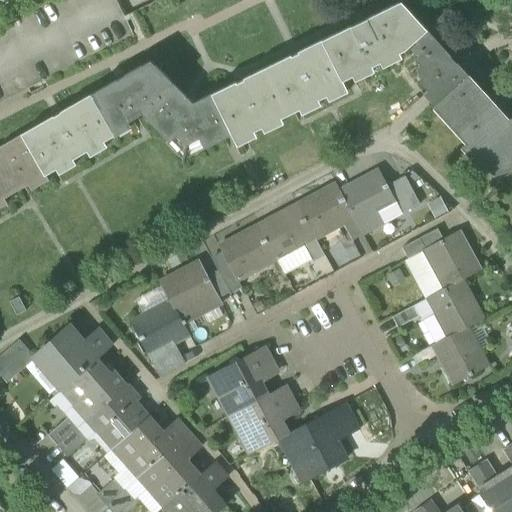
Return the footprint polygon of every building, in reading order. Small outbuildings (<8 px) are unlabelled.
[(404,50),(407,47),(426,30),(410,12),(403,16),(397,3),(365,19),(366,20),(352,27),(352,25),(298,52),(299,53),(291,57),(290,55),(267,67),(290,114),(317,101),(319,106),(321,105),(318,100),(344,87),(346,92),(348,92),(342,80),(370,66),(372,72),(374,71),(372,66),(397,53),(400,58),(401,57),(399,52),(404,50)] [(426,90),(427,91),(457,65),(457,63),(456,64),(450,58),(451,57),(426,30),(407,47),(417,57),(414,60),(434,83),(426,90)] [(427,91),(438,103),(468,76),(457,65),(427,91)] [(263,127),(290,114),(267,67),(243,79),(244,80),(236,84),(236,82),(211,95),(192,104),(155,66),(142,73),(139,68),(124,76),(124,77),(117,82),(116,80),(60,112),(61,114),(53,118),(53,117),(21,135),(45,175),(114,135),(115,137),(117,136),(113,130),(142,114),(168,141),(167,143),(167,144),(168,143),(183,158),(181,168),(183,168),(184,158),(204,148),(204,149),(232,135),(237,146),(239,145),(236,140),(262,127),(264,132),(266,132),(263,127)] [(511,118),(508,120),(468,76),(438,103),(433,108),(434,110),(439,106),(448,116),(443,120),(494,176),(511,170),(510,164),(511,163),(511,118)] [(0,201),(45,175),(21,135),(0,146),(0,201)] [(352,216),(356,224),(377,213),(383,224),(401,214),(395,203),(396,203),(386,186),(378,171),(338,192),(352,216)] [(405,176),(386,186),(396,203),(395,203),(401,214),(420,205),(405,176)] [(335,185),(296,205),(313,237),(341,222),(352,216),(338,192),(335,185)] [(296,205),(258,226),(274,258),(303,243),(313,237),(296,205)] [(383,224),(377,213),(356,224),(362,234),(362,235),(383,224)] [(341,222),(351,240),(362,234),(356,224),(352,216),(341,222)] [(237,278),(274,258),(258,226),(219,247),(222,253),(235,279),(237,278)] [(402,248),(408,259),(409,259),(426,249),(425,248),(442,239),(437,229),(402,248)] [(426,249),(446,287),(446,288),(461,280),(461,281),(479,271),(457,231),(442,239),(425,248),(426,249)] [(304,247),(311,261),(323,255),(313,237),(303,243),(305,247),(304,247)] [(426,249),(409,259),(429,296),(446,287),(426,249)] [(211,259),(217,271),(229,293),(241,287),(237,278),(235,279),(222,253),(211,259)] [(160,282),(171,303),(182,325),(203,314),(202,312),(208,309),(203,300),(216,293),(207,276),(199,261),(160,282)] [(219,298),(229,293),(217,271),(207,276),(216,293),(219,298)] [(429,296),(450,336),(466,328),(482,319),(461,281),(461,280),(446,288),(446,287),(429,296)] [(222,304),(219,298),(216,293),(203,300),(208,309),(202,312),(203,314),(222,304)] [(187,335),(182,325),(171,303),(132,324),(149,356),(170,344),(187,335)] [(392,318),(397,328),(418,317),(413,306),(392,318)] [(61,390),(97,359),(84,343),(69,326),(34,357),(33,358),(34,359),(61,390)] [(487,368),(466,328),(450,336),(433,345),(439,356),(455,386),(487,368)] [(99,330),(84,343),(97,359),(112,345),(99,330)] [(0,355),(0,375),(7,383),(34,359),(33,358),(34,357),(19,339),(0,355)] [(149,356),(155,367),(176,356),(170,344),(149,356)] [(412,356),(418,368),(439,356),(433,345),(412,356)] [(242,359),(248,371),(270,359),(263,347),(242,359)] [(182,367),(176,356),(155,367),(160,378),(182,367)] [(80,403),(91,416),(126,385),(114,371),(110,374),(97,359),(61,390),(76,407),(80,403)] [(208,377),(229,416),(262,398),(267,396),(266,395),(260,383),(261,378),(265,379),(277,372),(270,359),(248,371),(242,359),(208,377)] [(97,432),(112,448),(149,417),(141,409),(139,411),(133,404),(139,399),(126,385),(91,416),(87,419),(87,420),(92,416),(102,428),(97,432)] [(262,398),(269,410),(290,398),(284,386),(266,395),(267,396),(262,398)] [(269,410),(262,398),(229,416),(250,455),(278,440),(287,435),(280,421),(282,416),(286,417),(297,411),(290,398),(269,410)] [(333,410),(346,436),(359,429),(345,404),(333,410)] [(333,410),(287,435),(278,440),(289,460),(300,454),(312,477),(348,458),(338,440),(346,436),(333,410)] [(87,420),(97,432),(102,428),(92,416),(87,420)] [(47,435),(57,446),(78,427),(69,417),(47,435)] [(143,473),(146,471),(189,433),(176,418),(161,431),(149,417),(112,448),(128,467),(134,462),(143,473)] [(88,439),(78,427),(57,446),(66,457),(88,439)] [(149,491),(163,507),(200,475),(187,460),(201,447),(189,433),(146,471),(157,484),(149,491)] [(511,443),(502,450),(511,464),(511,443)] [(301,483),(312,477),(300,454),(289,460),(301,483)] [(77,495),(88,483),(60,459),(50,471),(77,495)] [(467,471),(478,488),(496,477),(485,460),(467,471)] [(134,462),(128,467),(138,478),(143,473),(134,462)] [(214,462),(200,475),(163,507),(167,511),(221,511),(227,507),(212,490),(227,477),(214,462)] [(493,511),(511,511),(511,467),(496,477),(478,488),(493,511)] [(143,473),(138,478),(149,491),(157,484),(146,471),(143,473)] [(96,494),(106,505),(124,489),(114,478),(96,494)] [(121,511),(134,501),(124,489),(106,505),(111,511),(121,511)] [(412,511),(439,511),(431,499),(412,511)] [(465,507),(468,511),(478,511),(472,503),(465,507)]
